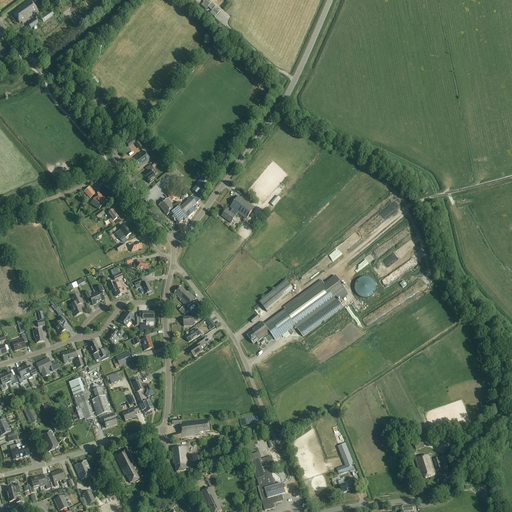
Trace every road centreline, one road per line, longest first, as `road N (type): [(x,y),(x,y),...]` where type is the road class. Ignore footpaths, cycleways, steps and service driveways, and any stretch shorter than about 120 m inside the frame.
road 1 (tertiary): [(174,244),(277,110),(329,0)]
road 2 (residential): [(298,511),(283,449),(239,349),(172,266)]
road 3 (unclassified): [(511,416),(489,427),(435,493),(325,511)]
road 4 (residential): [(0,475),(165,429)]
road 5 (residential): [(173,258),(157,250),(103,181),(119,160)]
road 6 (tertiary): [(165,429),(165,302)]
